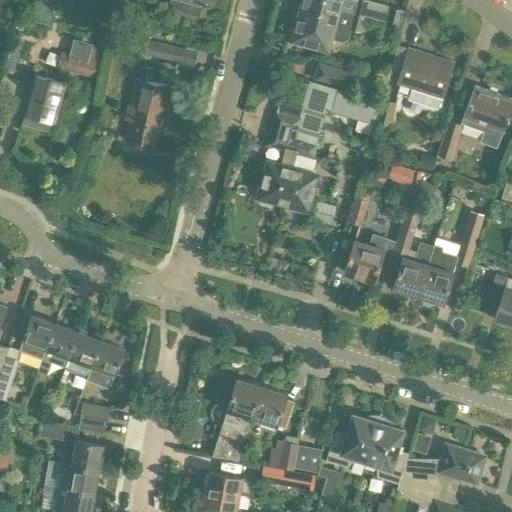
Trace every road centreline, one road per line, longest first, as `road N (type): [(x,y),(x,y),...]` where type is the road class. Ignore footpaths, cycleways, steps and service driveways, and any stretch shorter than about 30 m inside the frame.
road 1 (residential): [(511,406),(175,303)]
road 2 (residential): [(175,303),(256,0)]
road 3 (residential): [(175,303),(60,262),(33,227),(0,205)]
road 4 (residential): [(136,511),(166,366)]
